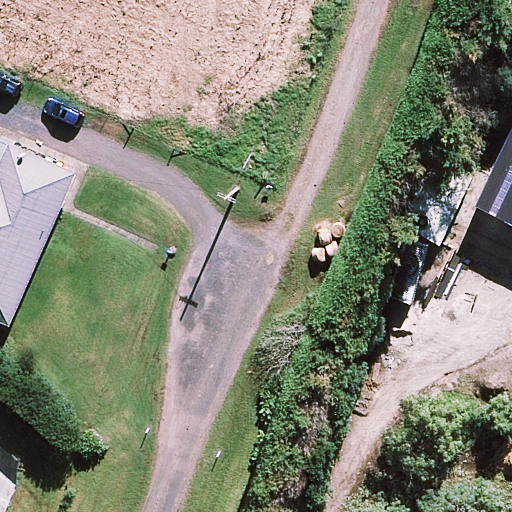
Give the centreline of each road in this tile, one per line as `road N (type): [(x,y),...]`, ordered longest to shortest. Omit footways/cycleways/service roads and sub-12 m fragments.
road 1 (track): [(371,0),(311,179),(282,235),(225,306)]
road 2 (residential): [(158,511),(225,306)]
